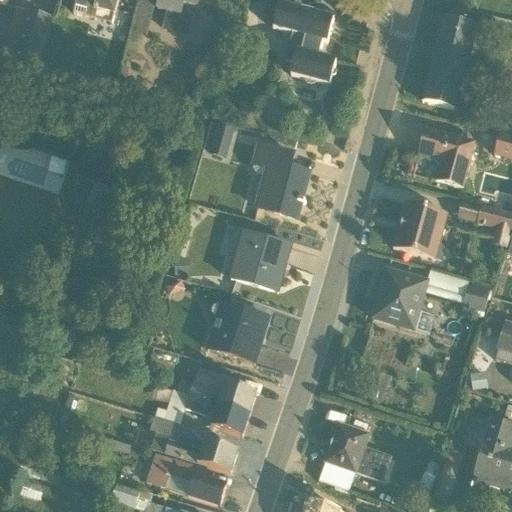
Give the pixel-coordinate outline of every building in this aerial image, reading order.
[(76,0),(72,15),(110,26),(116,0),(76,0)] [(146,0),(140,0),(131,32),(126,51),(135,54),(140,35),(144,36),(154,2),(146,0)] [(198,0),(160,0),(156,13),(164,15),(160,31),(188,39),(193,21),(181,18),(183,10),(195,13),(198,0)] [(336,64),(322,61),(325,48),(326,48),(333,21),(280,7),(274,31),(291,36),(283,65),(292,67),(289,78),(329,89),(336,64)] [(51,21),(15,11),(0,65),(0,66),(35,76),(51,21)] [(477,30),(441,21),(420,105),(456,114),(477,30)] [(511,89),(501,86),(497,99),(511,103),(511,89)] [(256,115),(240,111),(237,122),(253,126),(256,115)] [(227,162),(234,134),(215,128),(207,157),(227,162)] [(416,160),(439,166),(434,185),(462,192),(474,148),(422,134),(416,160)] [(511,140),(497,137),(492,158),(511,163),(511,140)] [(291,172),(294,159),(255,149),(251,164),(251,169),(255,177),(261,179),(252,211),(295,222),(307,176),(291,172)] [(511,235),(511,230),(511,216),(462,203),(458,221),(511,235)] [(447,218),(406,207),(394,253),(440,265),(445,248),(439,247),(447,218)] [(288,250),(242,237),(229,282),(275,295),(288,250)] [(389,275),(373,325),(424,341),(431,318),(422,316),(430,288),(389,275)] [(476,283),(466,305),(483,313),(494,291),(476,283)] [(253,367),(268,320),(222,305),(206,353),(253,367)] [(511,326),(503,324),(494,354),(491,362),(511,368),(507,384),(511,385),(511,326)] [(195,379),(188,400),(247,418),(253,397),(195,379)] [(240,439),(247,418),(188,400),(185,412),(210,420),(208,429),(240,439)] [(28,449),(35,422),(17,418),(11,445),(28,449)] [(160,422),(150,454),(230,478),(237,453),(203,443),(199,453),(168,444),(173,426),(160,422)] [(511,428),(491,422),(472,488),(507,498),(510,487),(511,487),(511,428)] [(337,426),(318,484),(348,494),(354,476),(381,485),(390,458),(364,450),(368,436),(365,435),(366,430),(357,427),(355,432),(337,426)] [(64,473),(9,455),(3,471),(58,490),(64,473)] [(154,458),(145,486),(219,509),(225,488),(194,478),(196,471),(154,458)] [(151,500),(107,486),(104,495),(112,497),(109,505),(132,511),(135,505),(148,509),(151,500)]
